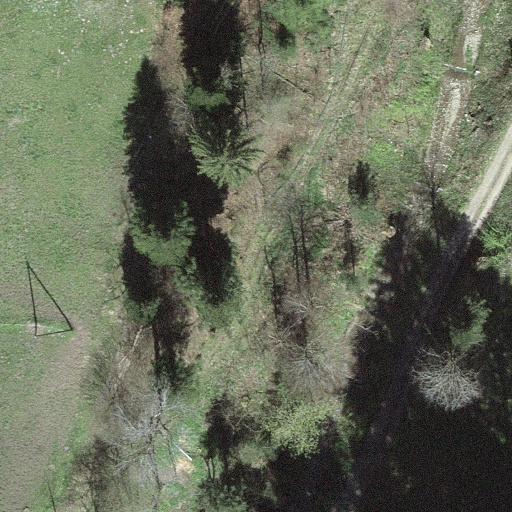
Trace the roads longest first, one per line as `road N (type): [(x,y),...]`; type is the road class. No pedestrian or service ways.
road 1 (track): [(84,511),(206,370),(311,166),(365,0)]
road 2 (track): [(511,149),(334,511)]
